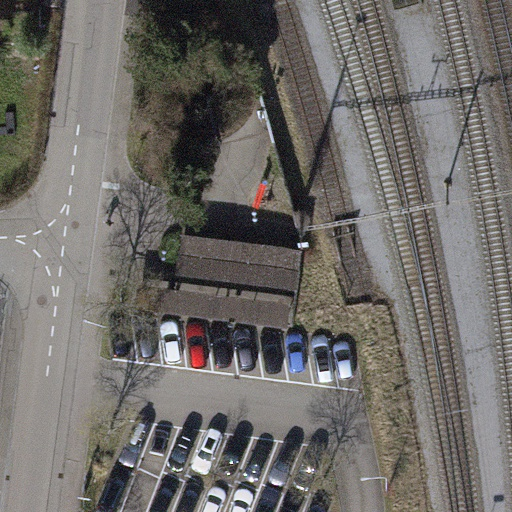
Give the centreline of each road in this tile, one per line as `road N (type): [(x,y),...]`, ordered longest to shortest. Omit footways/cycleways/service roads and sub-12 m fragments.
road 1 (residential): [(68,226),(32,511)]
road 2 (residential): [(96,0),(68,226)]
